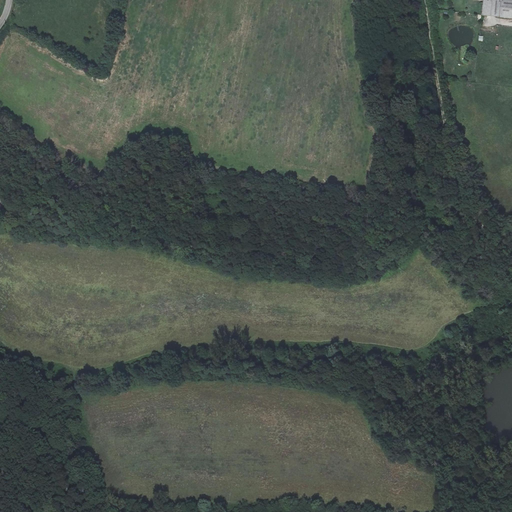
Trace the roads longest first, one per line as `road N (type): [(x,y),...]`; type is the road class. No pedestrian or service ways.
road 1 (track): [(511,250),(480,227),(461,195),(423,0)]
road 2 (track): [(511,453),(495,455),(470,432),(470,383),(485,362),(511,354)]
